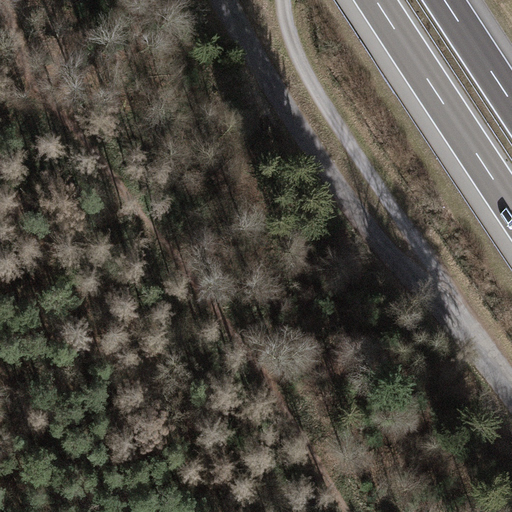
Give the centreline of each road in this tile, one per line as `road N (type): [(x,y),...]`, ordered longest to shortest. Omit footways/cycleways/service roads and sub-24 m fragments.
road 1 (unclassified): [(225,0),(357,214),(511,391)]
road 2 (track): [(452,314),(315,90),(284,0)]
road 3 (motorway): [(376,0),(511,206)]
